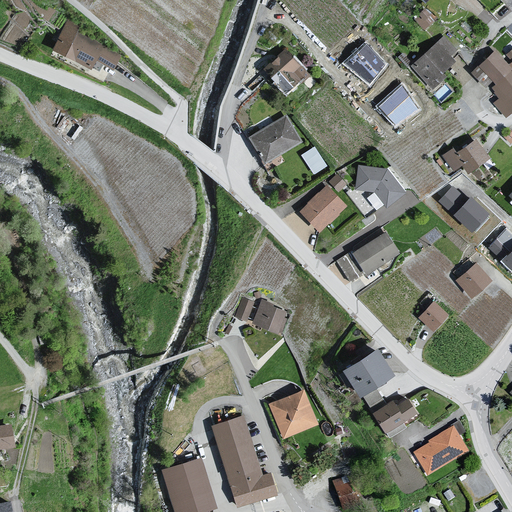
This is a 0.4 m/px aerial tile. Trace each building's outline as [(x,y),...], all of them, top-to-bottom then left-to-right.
[(416,17),(426,27),(435,17),(425,8),(416,17)] [(122,56),(66,24),(52,47),(90,69),(96,59),(114,69),(122,56)] [(444,34),(410,65),(429,85),(456,60),(451,56),(458,49),(444,34)] [(367,42),(348,58),(367,80),(386,64),(367,42)] [(300,64),(286,47),(263,69),(285,93),(300,79),(292,73),(300,64)] [(511,61),(508,65),(496,50),(479,65),(496,84),(492,88),(495,92),(494,93),(499,98),(493,103),(506,118),(511,113),(511,61)] [(265,162),(299,139),(285,115),(250,137),(265,162)] [(476,141),(458,152),(455,147),(441,156),(451,171),(464,163),(470,172),(489,160),(476,141)] [(314,144),(301,153),(314,173),(328,164),(314,144)] [(387,207),(405,191),(387,167),(358,164),(354,188),(374,190),(387,207)] [(454,180),(438,198),(473,230),(489,213),(454,180)] [(346,204),(327,185),(301,211),(321,231),(346,204)] [(399,252),(385,231),(352,253),(367,274),(399,252)] [(492,279),(476,262),(458,279),(470,296),(492,279)] [(262,295),(258,289),(252,293),(256,299),(262,295)] [(253,322),(279,333),(288,313),(263,297),(253,322)] [(253,302),(241,298),(235,316),(247,320),(253,302)] [(449,315),(434,301),(419,318),(433,331),(449,315)] [(393,375),(376,349),(344,372),(360,397),(393,375)] [(303,390),(270,404),(285,439),(318,425),(303,390)] [(419,415),(408,396),(399,402),(394,398),(373,412),(390,437),(419,415)] [(244,418),(213,429),(241,507),(281,496),(274,475),(265,475),(244,418)] [(0,447),(16,445),(13,423),(0,424),(0,447)] [(429,443),(413,452),(427,476),(470,451),(454,426),(429,441),(429,443)] [(201,460),(165,471),(177,511),(206,511),(220,507),(201,460)] [(341,477),(333,480),(345,508),(358,502),(350,484),(344,484),(341,477)] [(14,511),(13,502),(0,504),(0,511),(14,511)]
